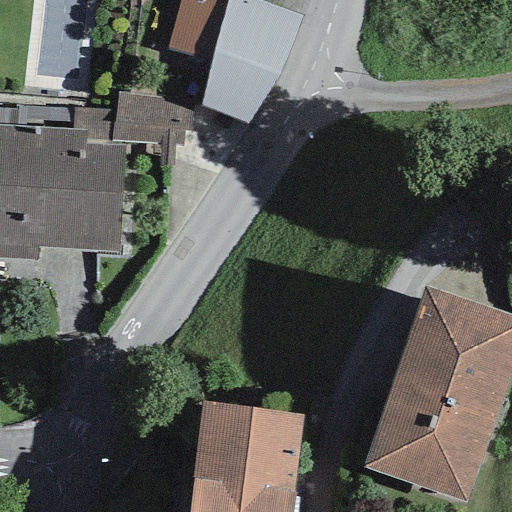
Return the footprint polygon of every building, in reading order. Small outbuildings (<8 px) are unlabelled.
[(226,0),(179,0),(166,48),(209,61),(226,0)] [(279,76),(301,17),(254,0),(226,0),(209,61),(200,106),(246,125),(279,76)] [(192,100),(118,92),(115,111),(111,141),(181,146),(183,131),(191,131),(192,100)] [(115,111),(73,108),(71,130),(86,131),(86,140),(111,141),(115,111)] [(86,140),(86,131),(71,130),(0,125),(0,258),(37,260),(38,248),(119,252),(123,146),(85,145),(86,140)] [(511,356),(511,317),(425,289),(365,468),(464,501),(511,356)] [(288,511),(302,413),(202,400),(187,511),(288,511)]
